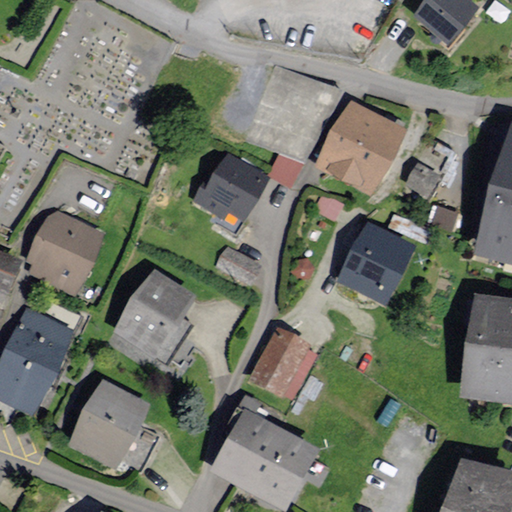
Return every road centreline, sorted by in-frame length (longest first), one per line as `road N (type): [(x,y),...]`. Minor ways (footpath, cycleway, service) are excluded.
road 1 (residential): [(511,106),(228,48),(120,0)]
road 2 (residential): [(0,458),(153,511)]
